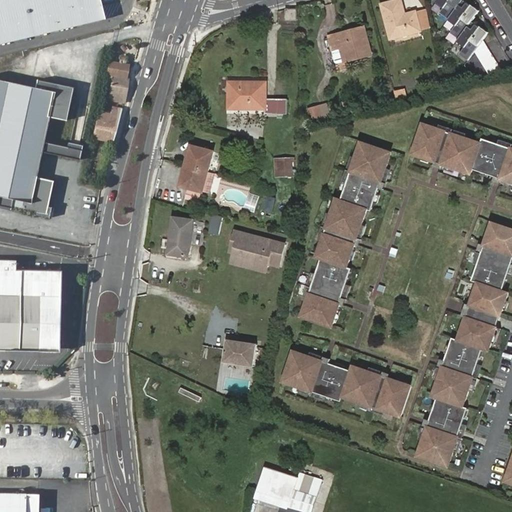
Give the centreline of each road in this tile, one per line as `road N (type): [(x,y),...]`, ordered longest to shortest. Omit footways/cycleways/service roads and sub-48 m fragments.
road 1 (tertiary): [(169,0),(108,216),(90,346),(92,398)]
road 2 (tertiary): [(120,377),(145,164),(191,5)]
road 3 (tertiary): [(137,511),(120,377)]
road 4 (unclassified): [(134,511),(113,456),(108,410),(92,398)]
